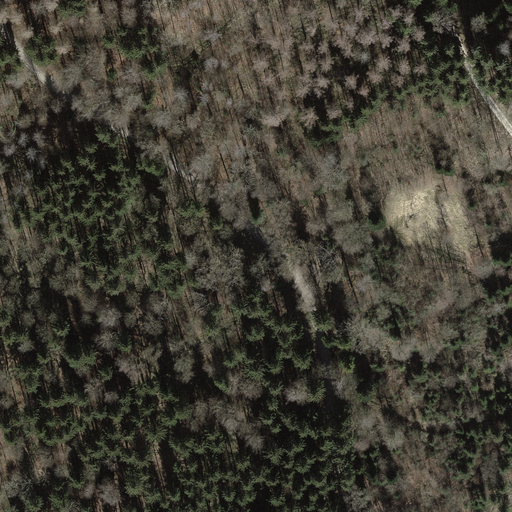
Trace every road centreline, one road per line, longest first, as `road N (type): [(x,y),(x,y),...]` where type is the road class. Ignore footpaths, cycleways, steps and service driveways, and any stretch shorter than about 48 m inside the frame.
road 1 (track): [(0,22),(16,51),(264,237),(298,277),(327,368),(339,486),(357,511)]
road 2 (track): [(511,130),(436,0)]
